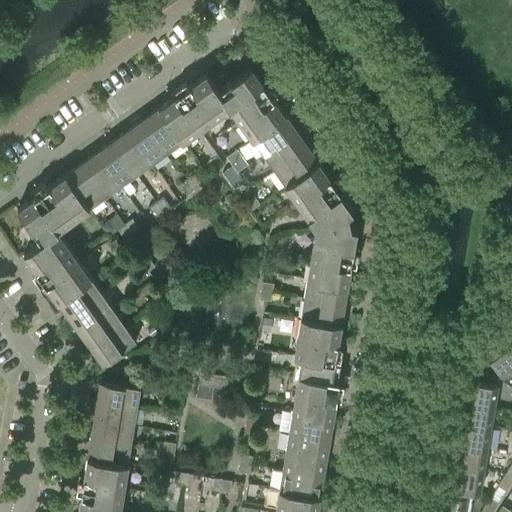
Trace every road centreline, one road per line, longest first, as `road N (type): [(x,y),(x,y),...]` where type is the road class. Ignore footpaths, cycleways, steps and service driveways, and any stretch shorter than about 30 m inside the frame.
road 1 (residential): [(0,188),(232,26)]
road 2 (residential): [(427,511),(456,343),(509,306),(511,287)]
road 3 (residential): [(25,511),(45,379),(0,311)]
